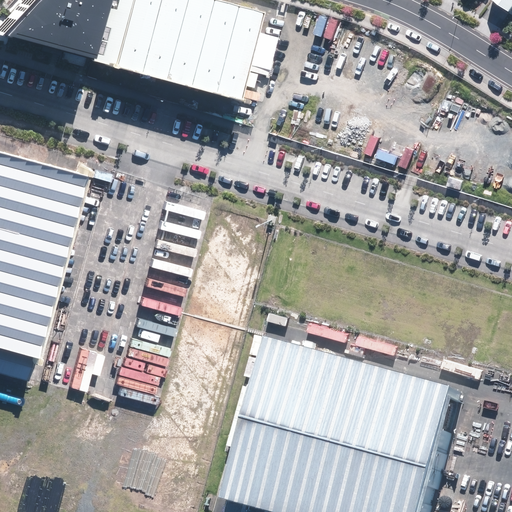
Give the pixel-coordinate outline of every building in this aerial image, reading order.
[(20,0),(0,22),(0,30),(97,59),(113,0),(20,0)] [(243,101),(247,86),(254,88),(258,74),(269,76),(279,37),(261,33),(266,13),(216,0),(113,0),(97,59),(97,61),(243,101)] [(511,0),(493,0),(511,13),(511,0)] [(0,151),(0,372),(23,379),(79,173),(0,151)] [(227,511),(429,511),(463,391),(275,340),(227,511)] [(100,362),(82,358),(75,385),(94,390),(100,362)]
